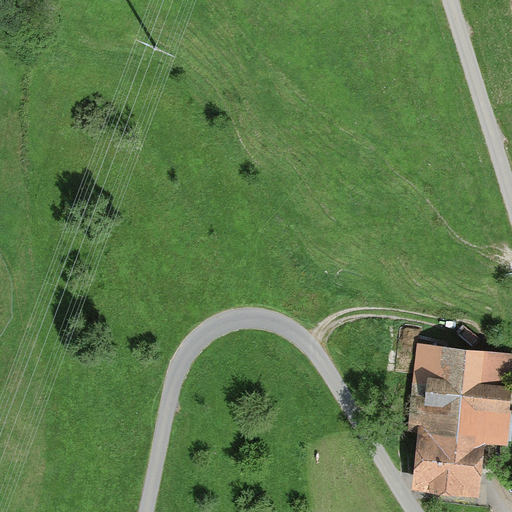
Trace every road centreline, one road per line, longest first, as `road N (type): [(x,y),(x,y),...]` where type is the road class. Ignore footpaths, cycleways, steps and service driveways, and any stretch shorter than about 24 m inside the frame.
road 1 (residential): [(415,511),(324,363),(281,324),(246,317),(212,327),(187,353),(149,511)]
road 2 (residential): [(450,0),(511,199)]
